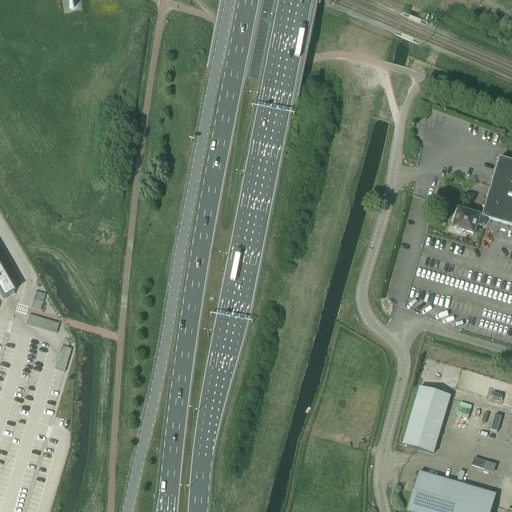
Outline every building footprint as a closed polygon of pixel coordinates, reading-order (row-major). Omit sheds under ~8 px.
[(511,163),(495,158),(478,215),(487,217),(486,221),(511,228),(511,163)] [(487,217),(478,215),(471,212),(470,215),(456,211),(453,221),(455,221),(452,230),(454,231),(453,233),(461,236),(462,234),(472,237),(475,228),(483,230),(486,221),(487,217)] [(0,280),(0,295),(2,300),(14,294),(4,278),(0,280)] [(419,388),(402,446),(433,455),(450,397),(419,388)] [(492,511),(497,496),(464,486),(421,473),(408,511),(492,511)]
